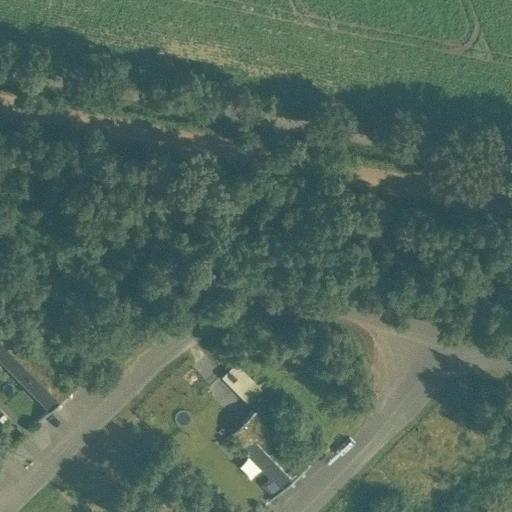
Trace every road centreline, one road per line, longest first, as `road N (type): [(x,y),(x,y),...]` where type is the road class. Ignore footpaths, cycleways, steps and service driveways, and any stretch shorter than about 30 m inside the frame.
road 1 (unclassified): [(1,511),(182,337),(256,305),(326,308),(466,346)]
road 2 (unknown): [(0,107),(89,118),(511,206)]
road 3 (unclassified): [(511,170),(0,71)]
road 4 (unclassified): [(466,346),(298,511)]
